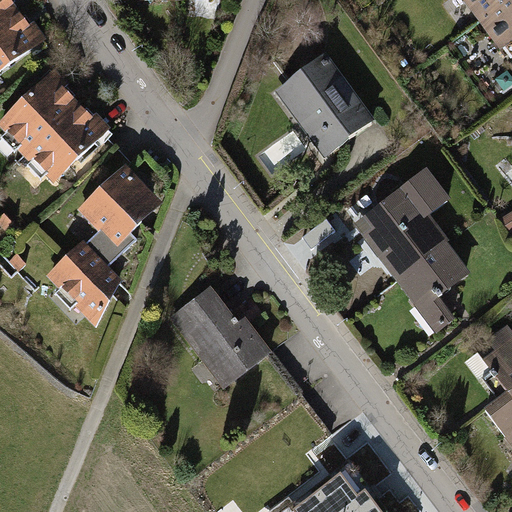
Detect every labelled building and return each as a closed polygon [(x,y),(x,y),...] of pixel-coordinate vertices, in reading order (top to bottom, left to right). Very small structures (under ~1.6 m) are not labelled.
[(16,0),(0,0),(0,77),(48,44),(16,0)] [(511,0),(464,0),(504,52),(511,46),(511,0)] [(326,57),(276,93),(325,159),(375,123),(326,57)] [(56,73),(0,122),(0,124),(54,183),(110,132),(56,73)] [(127,167),(80,211),(100,232),(50,279),(101,332),(125,283),(111,269),(140,242),(134,237),(166,205),(127,167)] [(411,193),(360,230),(436,336),(453,324),(446,314),(455,307),(447,295),(472,277),(411,193)] [(511,213),(501,221),(511,236),(511,213)] [(238,327),(211,291),(172,320),(221,387),(268,352),(245,321),(238,327)] [(511,334),(506,326),(486,341),(496,354),(483,364),(505,395),(484,411),(511,448),(511,334)] [(390,511),(352,461),(294,504),(291,500),(274,511),(390,511)]
